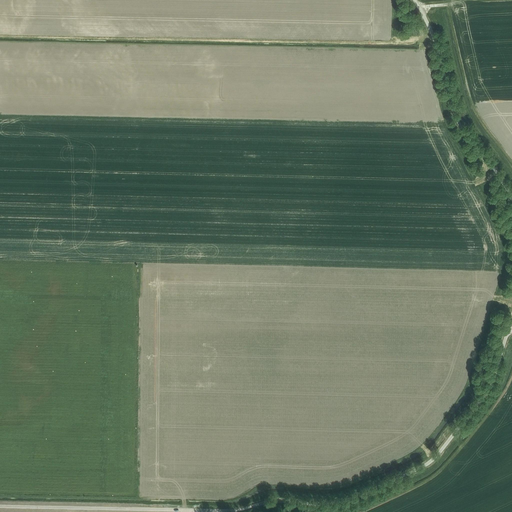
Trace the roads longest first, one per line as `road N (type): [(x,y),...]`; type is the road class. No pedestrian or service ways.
road 1 (unclassified): [(0,507),(230,511),(347,499),(438,454),(490,384),(511,317)]
road 2 (unclassified): [(511,199),(456,119),(414,0)]
